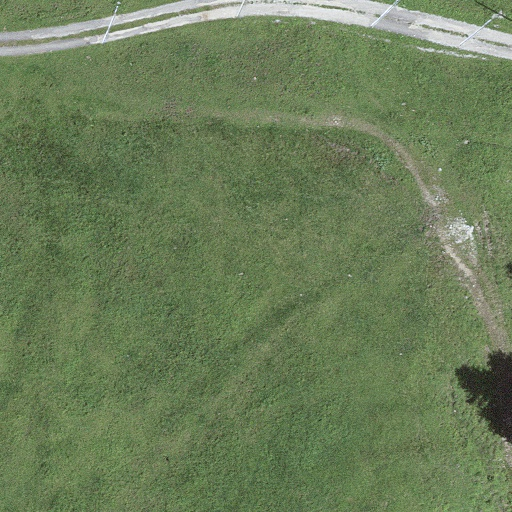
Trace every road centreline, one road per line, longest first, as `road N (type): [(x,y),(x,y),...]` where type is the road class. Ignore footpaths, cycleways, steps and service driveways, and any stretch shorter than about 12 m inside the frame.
road 1 (track): [(0,26),(385,15),(511,55)]
road 2 (track): [(371,120),(427,179),(458,234),(493,325),(511,414)]
